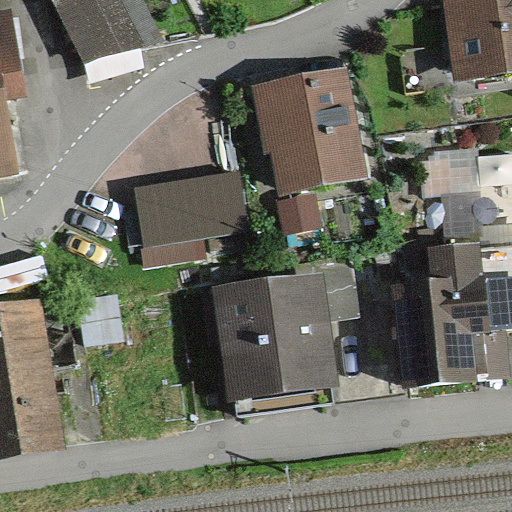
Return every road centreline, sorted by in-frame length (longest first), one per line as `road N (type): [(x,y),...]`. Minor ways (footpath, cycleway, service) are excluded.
road 1 (residential): [(511,415),(0,487)]
road 2 (residential): [(0,244),(196,80),(316,44),(390,0)]
